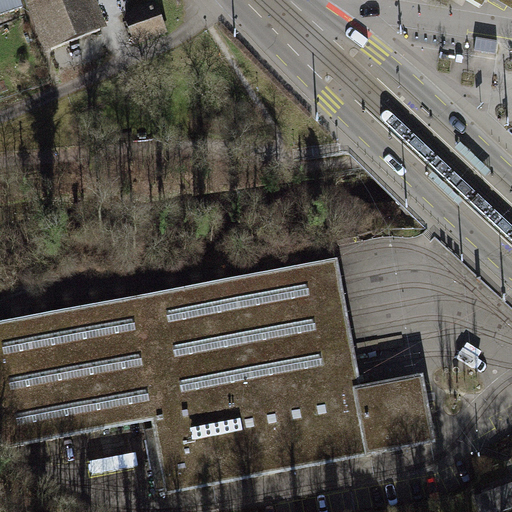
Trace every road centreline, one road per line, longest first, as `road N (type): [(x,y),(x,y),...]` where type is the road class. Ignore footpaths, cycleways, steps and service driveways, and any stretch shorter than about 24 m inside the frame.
road 1 (secondary): [(262,33),(511,273)]
road 2 (secondary): [(511,172),(377,49),(328,17)]
road 3 (residential): [(511,31),(382,10),(328,17)]
